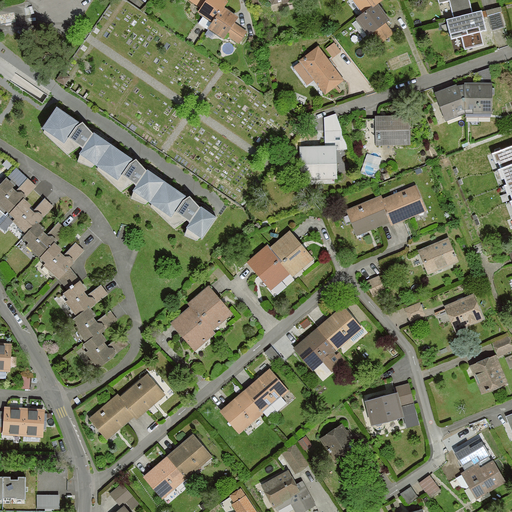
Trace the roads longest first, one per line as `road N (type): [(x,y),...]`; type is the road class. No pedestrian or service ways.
road 1 (residential): [(58,400),(123,366),(138,339),(135,314),(99,217),(0,143)]
road 2 (residential): [(345,275),(86,493)]
road 3 (residential): [(364,511),(437,459),(407,347),(345,275)]
road 4 (residential): [(338,109),(511,51)]
